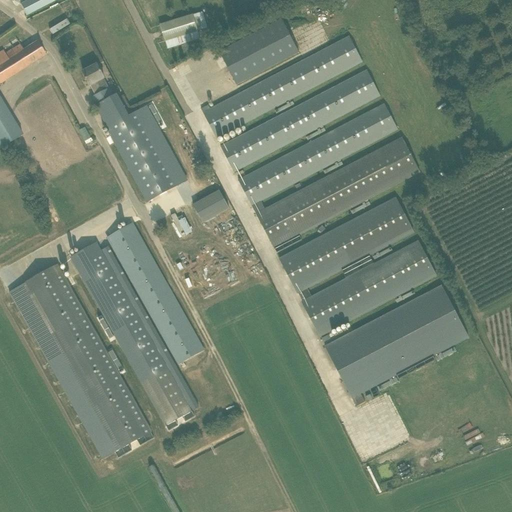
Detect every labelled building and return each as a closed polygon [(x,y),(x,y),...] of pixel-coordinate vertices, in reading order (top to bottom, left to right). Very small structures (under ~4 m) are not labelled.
[(54,0),(29,0),(21,4),(26,15),(55,0),(54,0)] [(160,25),(161,31),(163,36),(165,41),(165,42),(186,36),(189,43),(200,39),(198,32),(198,31),(193,15),(160,25)] [(52,35),(70,24),(67,18),(49,29),(52,35)] [(219,52),(220,53),(237,86),(300,53),(282,19),(219,52)] [(216,138),(240,126),(363,62),(349,36),(210,109),(209,105),(202,109),(204,113),(203,113),(216,138)] [(0,83),(46,55),(37,41),(23,50),(20,44),(5,54),(3,51),(0,52),(0,83)] [(98,65),(83,72),(90,86),(95,95),(92,97),(97,106),(113,97),(104,79),(105,78),(98,65)] [(367,71),(221,147),(234,172),(380,96),(367,71)] [(149,202),(176,187),(178,186),(137,111),(128,116),(117,95),(113,97),(97,106),(96,106),(149,202)] [(385,105),(242,179),(239,181),(252,206),(261,201),(398,130),(385,105)] [(0,148),(22,134),(10,115),(0,121),(0,148)] [(265,210),(261,201),(252,206),(274,248),(420,172),(403,138),(265,210)] [(475,148),(461,155),(466,164),(480,156),(475,148)] [(229,211),(218,192),(193,205),(204,224),(229,211)] [(418,242),(313,297),(307,287),(413,232),(396,198),(280,259),(297,292),(298,292),(303,302),(302,303),(320,336),(436,276),(418,242)] [(176,213),(171,216),(182,238),(193,232),(186,217),(180,220),(176,213)] [(133,223),(107,237),(179,365),(204,351),(133,223)] [(168,368),(97,244),(97,243),(72,258),(142,383),(166,427),(192,411),(168,368)] [(116,452),(151,432),(57,266),(21,286),(116,452)] [(326,348),(352,399),(357,408),(367,402),(362,394),(468,338),(442,288),(326,348)] [(85,469),(0,318),(0,410),(46,492),(85,469)]
